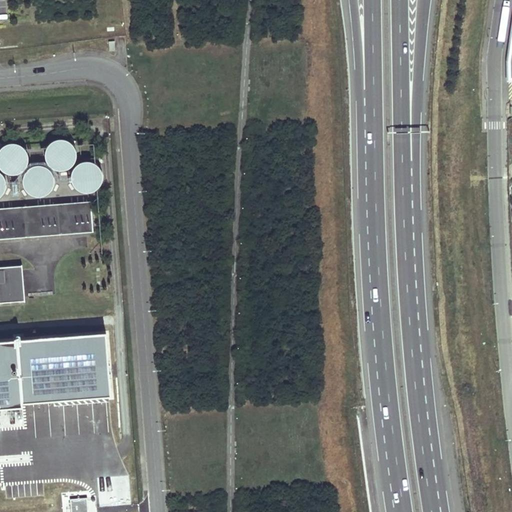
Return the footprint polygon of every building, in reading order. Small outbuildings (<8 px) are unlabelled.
[(50,161),(53,164),(58,166),(63,166),(67,165),(71,162),(74,158),(75,153),(74,148),(72,144),(69,140),(64,138),(60,138),(56,139),(52,141),(49,144),(47,148),(46,152),(47,157),(50,161)] [(0,167),(4,171),(8,173),(14,173),(19,172),(23,169),(26,164),(28,159),(27,154),(25,149),(21,145),(17,143),(11,142),(7,143),(2,145),(0,147),(0,167)] [(72,185),(76,189),(80,191),(85,192),(90,192),(95,190),(99,186),(101,181),(102,176),(101,171),(98,167),(95,163),(90,161),(84,161),(79,162),(75,165),(72,170),(70,175),(70,180),(72,185)] [(27,191),(30,194),(35,196),(40,196),(45,195),(49,192),(52,188),(53,183),(53,178),(51,174),(48,170),(44,167),(39,166),(34,166),(30,168),(26,172),(23,177),(23,182),(24,187),(27,191)] [(93,232),(91,202),(0,208),(0,238),(86,232),(93,232)] [(24,293),(22,266),(0,267),(0,303),(25,302),(24,293)]
